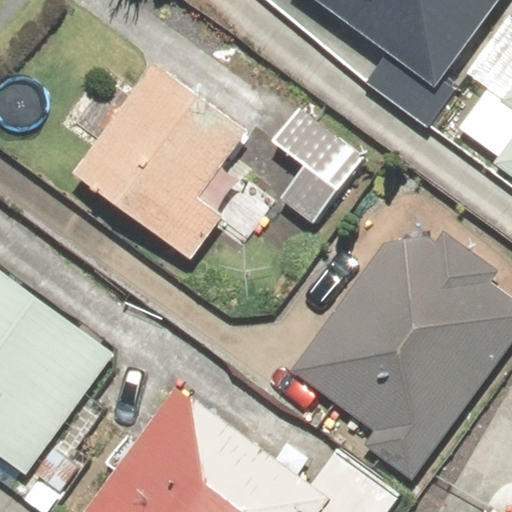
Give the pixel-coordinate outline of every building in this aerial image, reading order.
[(511,0),(296,0),(434,105),(511,1),(511,0)] [(511,49),(453,128),(511,172),(511,49)] [(137,100),(107,78),(71,128),(97,146),(68,188),(189,273),(248,188),(223,170),(245,139),(154,75),(137,100)] [(302,110),(269,153),(300,177),(276,208),(312,235),(369,160),(302,110)] [(362,450),(412,487),(511,349),(511,306),(489,290),(498,279),(442,239),(434,250),(401,227),(289,381),(370,439),(362,450)] [(0,462),(28,482),(19,494),(45,511),(55,511),(84,471),(51,448),(115,357),(0,275),(0,462)] [(88,511),(392,511),(398,505),(331,457),(308,490),(172,394),(88,511)]
